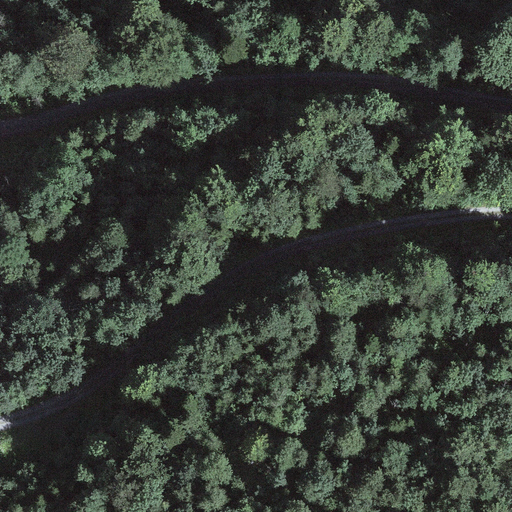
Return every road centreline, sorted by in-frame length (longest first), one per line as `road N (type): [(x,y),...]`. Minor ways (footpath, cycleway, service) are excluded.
road 1 (track): [(0,421),(111,369),(226,273),(320,234),(511,210)]
road 2 (track): [(391,85),(299,75),(159,85),(0,123)]
road 3 (track): [(511,108),(391,85)]
